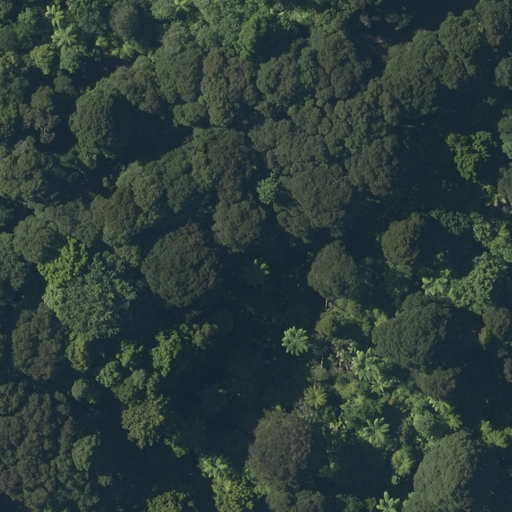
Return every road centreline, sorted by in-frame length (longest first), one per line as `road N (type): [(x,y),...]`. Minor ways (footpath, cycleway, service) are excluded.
road 1 (track): [(134,130),(400,58),(456,0)]
road 2 (track): [(0,208),(65,155),(134,130)]
road 3 (track): [(0,104),(134,130)]
